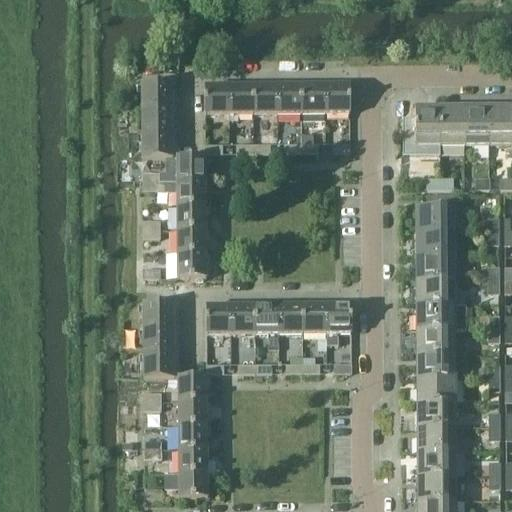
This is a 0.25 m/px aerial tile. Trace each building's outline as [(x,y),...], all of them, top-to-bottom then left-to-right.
[(142,112),(172,112),(172,86),(142,86),(142,112)] [(325,117),(325,89),(301,90),(301,117),(325,117)] [(350,117),(349,89),(325,89),(325,117),(350,117)] [(204,90),(204,118),(229,118),(229,90),(204,90)] [(253,118),(253,90),(229,90),(229,118),(253,118)] [(277,118),(277,90),(253,90),(253,118),(277,118)] [(301,117),(301,90),(277,90),(277,118),(301,117)] [(414,125),(402,126),(403,156),(402,156),(402,158),(439,158),(439,150),(438,110),(413,110),(414,125)] [(463,150),(463,110),(438,110),(439,150),(463,150)] [(488,149),(487,110),(463,110),(463,150),(488,149)] [(511,149),(511,140),(511,110),(487,110),(488,149),(511,149)] [(172,112),(142,112),(142,137),(172,137),(172,112)] [(172,137),(142,137),(142,162),(172,162),(172,137)] [(301,148),(301,157),(318,157),(318,147),(313,147),(313,138),(301,138),(301,148)] [(332,157),(350,157),(350,147),(332,147),(332,157)] [(204,158),(223,158),(222,148),(204,148),(204,158)] [(253,158),(253,148),(236,148),(236,158),(253,158)] [(253,148),(253,158),(270,158),(270,148),(253,148)] [(301,157),(301,148),(284,148),(284,158),(301,157)] [(165,177),(159,177),(159,186),(205,186),(205,161),(204,161),(172,161),(172,162),(165,162),(165,177)] [(159,177),(142,177),(142,186),(159,186),(159,177)] [(511,181),(500,182),(500,193),(511,192),(511,181)] [(454,193),(454,182),(439,183),(440,193),(454,193)] [(476,193),(489,193),(489,182),(476,182),(476,193)] [(440,193),(439,183),(426,183),(427,193),(440,193)] [(177,210),(205,210),(205,186),(159,186),(142,186),(142,195),(164,195),(164,196),(177,196),(177,210)] [(415,237),(454,236),(454,210),(453,210),(453,199),(426,199),(426,211),(415,211),(415,237)] [(177,234),(205,234),(205,210),(177,210),(177,234)] [(499,223),(488,223),(488,236),(499,236),(499,223)] [(142,233),(160,233),(160,224),(142,224),(142,233)] [(160,233),(142,233),(142,242),(160,243),(160,233)] [(177,258),(205,258),(205,234),(177,234),(177,258)] [(415,261),(454,260),(454,236),(415,237),(415,261)] [(488,249),(499,249),(499,236),(488,236),(488,249)] [(205,258),(177,258),(177,283),(195,283),(195,284),(203,284),(203,283),(205,282),(205,280),(207,280),(206,269),(205,269),(205,258)] [(415,285),(454,285),(454,260),(415,261),(415,285)] [(499,272),(488,272),(488,284),(499,284),(499,272)] [(143,283),(144,283),(160,283),(160,273),(143,273),(143,283)] [(488,298),(499,298),(499,284),(488,284),(488,298)] [(416,310),(455,310),(454,285),(415,285),(416,310)] [(143,332),(173,332),(173,306),(143,307),(143,332)] [(254,310),(254,338),(279,338),(278,309),(254,310)] [(278,309),(279,338),(303,338),(302,309),(278,309)] [(302,309),(303,338),(327,337),(326,309),(302,309)] [(351,309),(326,309),(327,337),(327,349),(337,348),(337,337),(351,337),(351,309)] [(206,310),(206,338),(230,338),(230,310),(206,310)] [(230,310),(230,338),(254,338),(254,310),(230,310)] [(455,310),(416,310),(416,334),(455,334),(465,334),(465,310),(455,310)] [(499,320),(488,320),(488,334),(499,334),(499,320)] [(173,332),(143,332),(143,357),(173,357),(173,332)] [(416,358),(455,358),(455,334),(416,334),(416,358)] [(488,346),(499,346),(499,334),(488,334),(488,346)] [(173,357),(143,357),(143,382),(143,383),(146,383),(173,383),(173,382),(173,357)] [(416,383),(455,383),(455,358),(416,358),(416,383)] [(302,368),(302,378),(320,377),(319,367),(302,368)] [(334,377),(351,377),(351,367),(333,367),(334,377)] [(206,378),(224,378),(223,368),(206,368),(206,378)] [(255,378),(254,368),(237,368),(237,378),(255,378)] [(254,368),(255,378),(272,378),(272,368),(254,368)] [(302,378),(302,368),(285,368),(285,378),(302,378)] [(500,369),(488,369),(488,383),(500,382),(500,369)] [(206,382),(178,382),(178,406),(206,406),(206,382)] [(488,395),(500,395),(500,382),(488,383),(488,395)] [(416,408),(455,407),(455,383),(416,383),(416,408)] [(143,406),(161,406),(161,397),(144,397),(143,406)] [(161,406),(143,406),(143,415),(161,415),(161,406)] [(178,430),(206,430),(206,406),(178,406),(178,430)] [(416,432),(455,431),(455,407),(416,408),(416,432)] [(500,418),(488,418),(488,431),(500,431),(500,418)] [(178,454),(206,454),(206,430),(178,430),(178,454)] [(416,456),(455,456),(455,431),(416,432),(416,456)] [(488,444),(500,444),(500,431),(488,431),(488,444)] [(144,454),(162,454),(161,445),(144,445),(144,454)] [(162,454),(144,454),(144,463),(162,463),(162,454)] [(178,454),(168,454),(168,465),(178,464),(179,478),(206,478),(206,454),(178,454)] [(455,456),(416,456),(417,481),(456,481),(455,456)] [(500,467),(488,467),(488,480),(500,480),(500,467)] [(179,479),(164,479),(164,495),(179,494),(179,502),(206,502),(206,478),(179,478),(179,479)] [(488,493),(500,493),(500,480),(488,480),(488,493)] [(417,505),(456,505),(456,481),(417,481),(417,505)] [(144,503),(162,503),(162,493),(144,493),(144,503)]
